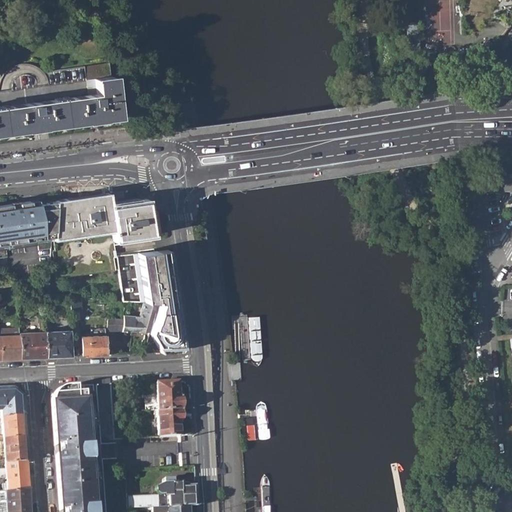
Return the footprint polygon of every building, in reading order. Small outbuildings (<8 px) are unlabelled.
[(408,21),(408,51),(419,51),(420,21),(408,21)] [(0,132),(117,116),(112,75),(111,76),(109,64),(45,73),(47,77),(49,85),(36,87),(37,79),(30,74),(26,73),(18,75),(15,77),(12,83),(12,86),(14,90),(0,92),(0,132)] [(55,236),(112,232),(113,239),(152,234),(147,201),(146,199),(109,203),(108,192),(106,192),(106,196),(67,201),(66,198),(54,200),(51,237),(55,236)] [(44,198),(6,203),(11,241),(35,237),(36,241),(49,239),(50,237),(51,237),(54,200),(45,202),(44,198)] [(0,242),(11,241),(6,203),(3,204),(4,207),(0,207),(0,242)] [(107,331),(147,332),(145,344),(143,344),(143,353),(161,352),(179,350),(180,347),(167,248),(137,252),(144,301),(145,301),(140,320),(124,319),(125,318),(116,317),(108,319),(107,331)] [(70,295),(73,317),(82,316),(80,296),(70,295)] [(248,315),(251,355),(260,354),(257,314),(248,315)] [(0,353),(0,359),(21,358),(19,332),(19,328),(0,329),(0,353)] [(45,331),(45,357),(71,356),(70,330),(45,331)] [(45,331),(19,332),(21,358),(45,357),(45,331)] [(82,337),(83,356),(92,355),(107,354),(106,336),(82,337)] [(155,382),(156,410),(180,409),(179,397),(177,397),(176,381),(155,382)] [(51,400),(59,511),(106,511),(97,385),(70,386),(65,386),(58,389),(53,395),(51,400)] [(0,414),(2,439),(0,438),(0,463),(25,462),(20,397),(11,388),(0,388),(0,414)] [(269,435),(266,403),(265,400),(265,399),(264,398),(262,398),(260,398),(258,398),(258,399),(257,401),(257,403),(259,436),(260,438),(261,440),(263,441),(265,441),(267,440),(269,439),(269,437),(269,435)] [(156,410),(158,436),(179,435),(178,420),(181,420),(180,409),(156,410)] [(4,491),(27,490),(25,462),(0,463),(0,477),(5,478),(5,483),(1,483),(2,491),(4,491)] [(271,511),(269,481),(269,479),(267,477),(265,475),(264,475),(263,477),(261,479),(261,481),(262,511),(271,511)] [(156,496),(156,507),(188,506),(196,506),(195,486),(180,486),(180,483),(163,484),(156,488),(156,496)] [(4,491),(5,511),(29,511),(27,490),(4,491)] [(156,507),(156,496),(127,498),(128,509),(152,508),(156,507)]
